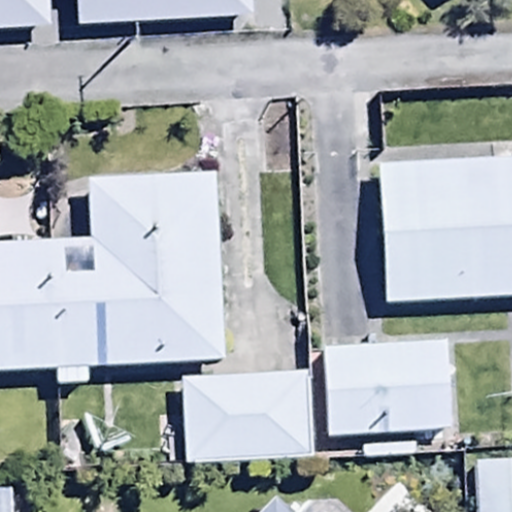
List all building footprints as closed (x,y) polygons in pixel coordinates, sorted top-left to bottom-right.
[(511,0),(443,0),(450,10),(466,0),(511,0)] [(511,168),(378,175),(385,316),(511,310),(511,168)] [(83,190),(85,252),(0,255),(0,381),(42,380),(43,397),(82,396),(82,380),(219,376),(212,186),(83,190)] [(443,355),(319,361),(323,450),(447,444),(443,355)] [(306,385),(180,389),(184,474),(309,470),(306,385)] [(511,511),(511,471),(472,473),(473,511),(511,511)] [(13,511),(13,502),(0,501),(0,511),(13,511)]
